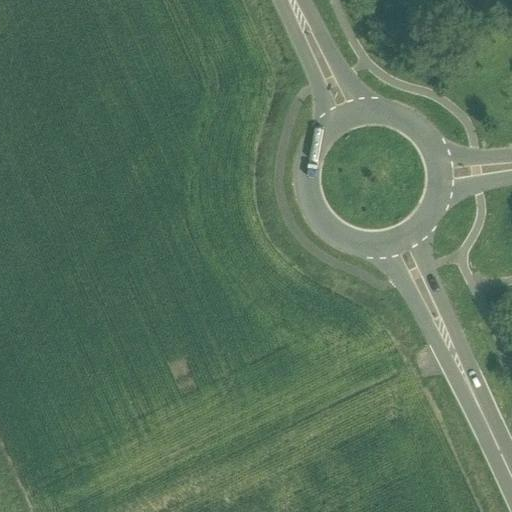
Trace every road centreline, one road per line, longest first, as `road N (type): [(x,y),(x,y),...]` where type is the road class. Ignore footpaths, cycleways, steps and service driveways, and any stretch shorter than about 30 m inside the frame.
road 1 (secondary): [(397,238),(511,480)]
road 2 (secondary): [(348,119),(331,130),(311,164),(314,203),(358,241),(397,238)]
road 3 (secondary): [(292,0),(348,119)]
road 4 (secondary): [(438,172),(407,123),(388,115),(348,119)]
